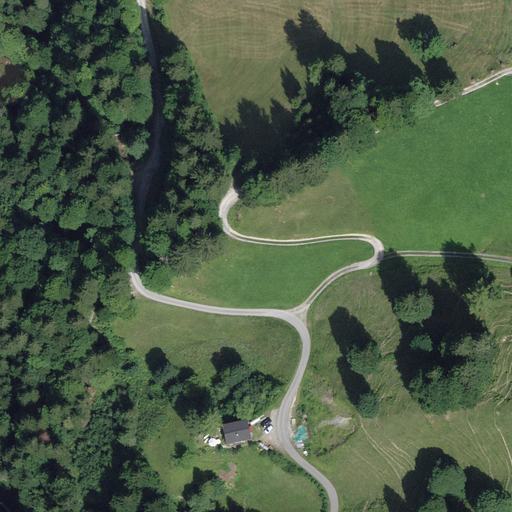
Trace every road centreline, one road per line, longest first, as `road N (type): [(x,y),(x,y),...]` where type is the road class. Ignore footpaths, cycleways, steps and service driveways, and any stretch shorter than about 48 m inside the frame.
road 1 (unclassified): [(140,0),(159,129),(135,276),(155,297),(273,313),(298,325),(306,351),(283,410),(283,438),(329,487),(334,511)]
road 2 (track): [(293,321),(328,281),(371,261),(378,248),(355,237),(286,243),(236,236),(222,217),(231,196),(511,71)]
road 3 (track): [(376,257),(511,261)]
